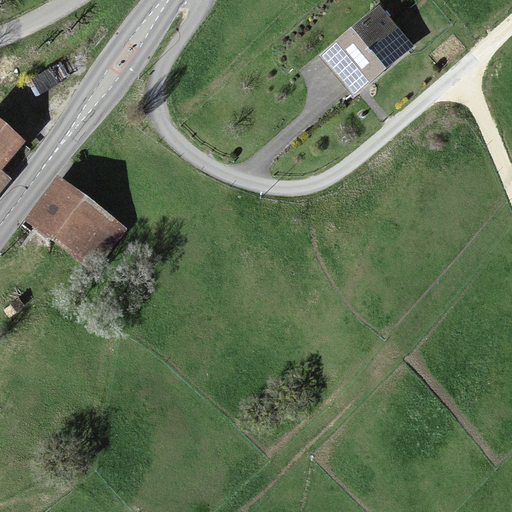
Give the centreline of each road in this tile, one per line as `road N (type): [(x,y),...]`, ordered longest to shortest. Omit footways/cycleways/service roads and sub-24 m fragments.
road 1 (track): [(206,0),(154,81),(157,108),(171,139),(256,190),(298,191),(338,179),(511,29)]
road 2 (tertiary): [(165,0),(0,222)]
